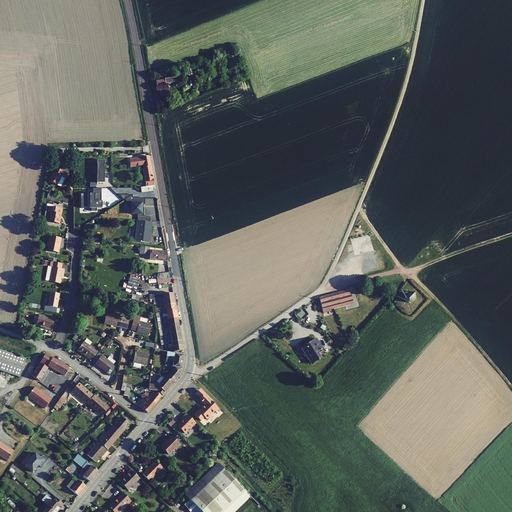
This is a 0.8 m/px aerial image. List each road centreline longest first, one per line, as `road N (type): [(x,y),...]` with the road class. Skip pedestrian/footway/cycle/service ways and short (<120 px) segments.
road 1 (tertiary): [(127,0),(191,354),(183,381),(148,421)]
road 2 (track): [(325,287),(401,97),(422,0)]
road 3 (track): [(511,386),(396,262),(358,208)]
road 4 (track): [(325,287),(414,270),(511,234)]
